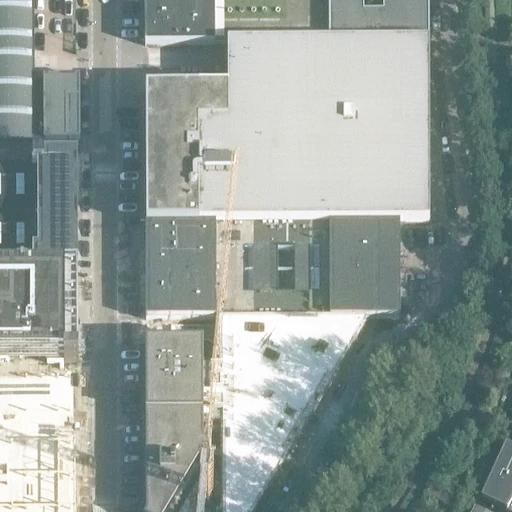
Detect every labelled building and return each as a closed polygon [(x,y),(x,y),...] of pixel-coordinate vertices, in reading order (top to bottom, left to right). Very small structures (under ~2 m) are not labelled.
[(34,82),(34,48),(34,31),(33,0),(0,0),(0,142),(79,143),(79,80),(44,80),(44,82),(34,82)] [(235,48),(234,0),(144,0),(145,48),(235,48)] [(328,47),(328,0),(234,0),(235,48),(328,47)] [(328,0),(328,47),(429,47),(428,0),(328,0)] [(429,227),(428,53),(428,48),(227,48),(227,93),(146,93),(146,228),(269,228),(399,227),(429,227)] [(73,235),(73,156),(77,156),(77,155),(32,155),(32,165),(0,165),(0,264),(32,264),(32,275),(77,275),(77,235),(73,235)] [(400,274),(399,228),(399,227),(269,228),(269,275),(400,274)] [(269,321),(269,275),(269,228),(146,228),(145,228),(146,322),(229,322),(269,321)] [(77,365),(77,279),(77,275),(32,275),(0,274),(0,365),(5,365),(5,361),(46,361),(46,365),(77,365)] [(400,321),(400,274),(269,275),(269,321),(400,321)] [(200,444),(230,394),(229,322),(146,322),(146,511),(179,511),(179,496),(206,447),(200,444)] [(76,511),(76,386),(0,386),(0,511),(76,511)] [(511,474),(511,442),(501,438),(475,494),(498,505),(511,474)]
